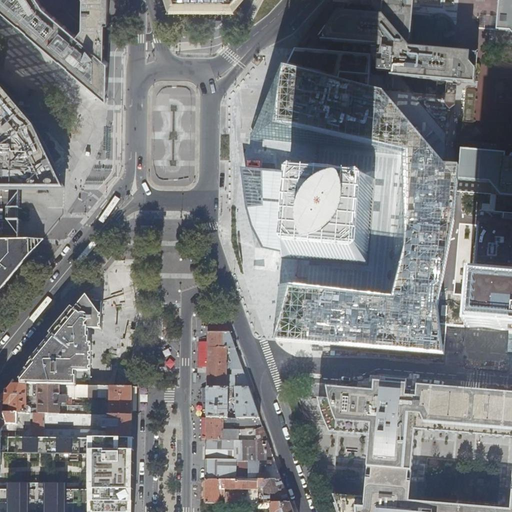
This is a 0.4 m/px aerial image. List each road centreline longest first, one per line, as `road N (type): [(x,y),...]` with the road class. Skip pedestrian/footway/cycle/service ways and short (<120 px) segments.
road 1 (residential): [(511,379),(376,367),(257,373)]
road 2 (primary): [(103,226),(0,353)]
road 3 (residential): [(257,373),(307,511)]
road 4 (unclassified): [(184,396),(149,404),(146,511)]
road 5 (residential): [(184,396),(184,304),(227,292)]
road 6 (primary): [(210,97),(305,0)]
